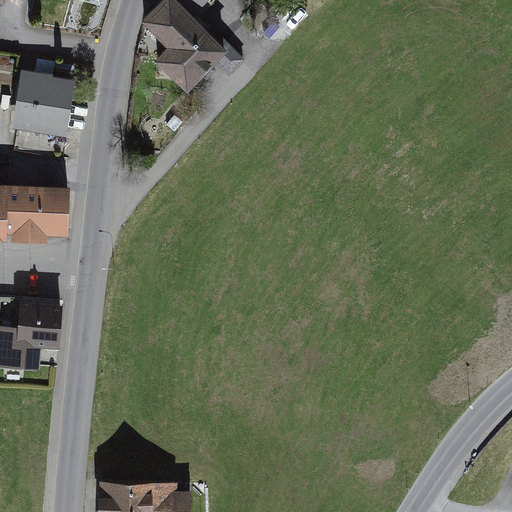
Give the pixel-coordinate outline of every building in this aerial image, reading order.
[(241,63),(190,12),(177,0),(146,0),(133,14),(158,38),(146,50),(183,86),(209,60),(227,77),(241,63)] [(202,0),(177,0),(190,12),(202,0)] [(66,72),(14,64),(5,122),(57,130),(66,72)] [(0,229),(67,231),(69,182),(0,180),(0,229)] [(57,347),(59,302),(8,299),(7,322),(0,321),(0,368),(35,370),(37,346),(57,347)] [(172,476),(103,474),(103,486),(86,485),(85,511),(184,511),(185,487),(171,486),(172,476)]
